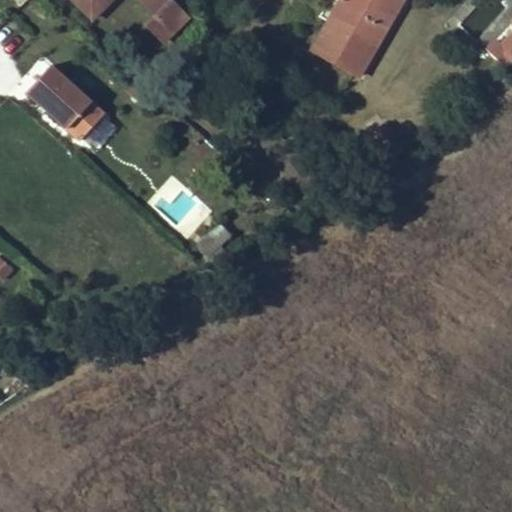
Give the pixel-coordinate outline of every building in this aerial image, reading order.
[(72,0),(92,19),(110,0),(72,0)] [(187,18),(168,0),(140,0),(156,16),(172,33),(187,18)] [(318,53),(346,5),(350,8),(353,2),(349,0),(340,0),(312,50),(318,53)] [(359,76),(402,0),(349,0),(353,2),(350,8),(346,5),(318,53),(359,76)] [(172,33),(156,16),(146,25),(163,42),(172,33)] [(506,69),(511,62),(511,33),(500,46),(495,41),(487,50),(506,69)] [(43,57),(16,88),(22,94),(50,63),(43,57)] [(90,103),(49,66),(26,92),(66,129),(90,103)] [(99,146),(116,128),(104,117),(87,134),(99,146)] [(206,257),(231,235),(220,224),(196,246),(206,257)] [(20,358),(37,339),(28,330),(11,349),(20,358)]
